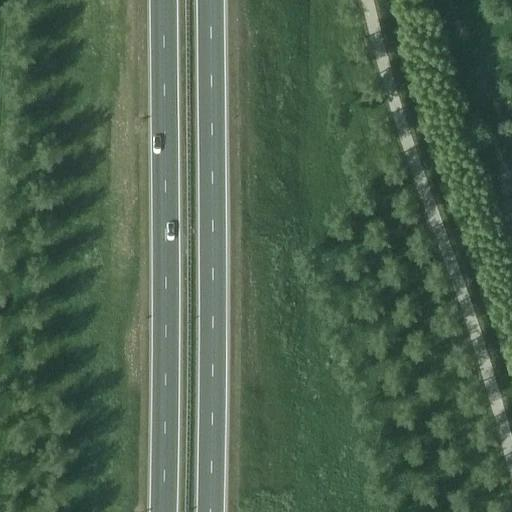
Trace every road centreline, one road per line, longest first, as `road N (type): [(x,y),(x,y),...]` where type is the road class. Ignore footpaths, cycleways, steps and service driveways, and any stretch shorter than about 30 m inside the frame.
road 1 (trunk): [(162,0),(163,511)]
road 2 (trunk): [(206,511),(206,0)]
